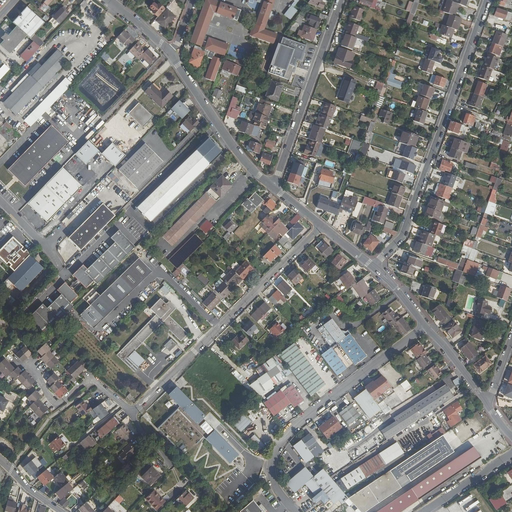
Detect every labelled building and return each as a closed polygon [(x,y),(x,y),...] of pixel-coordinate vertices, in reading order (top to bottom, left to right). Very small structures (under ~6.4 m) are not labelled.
[(211,0),(207,0),(206,3),(240,15),(242,11),(211,0)] [(274,4),(263,0),(261,5),(260,9),(256,21),(250,37),(254,38),(274,45),(279,33),(265,28),(274,4)] [(295,0),(296,1),(285,14),(291,19),(299,10),(295,6),(299,0),(295,0)] [(450,15),(453,16),(457,3),(453,2),(446,0),(442,12),(450,15)] [(88,5),(84,1),(80,5),(85,9),(88,5)] [(152,12),(158,16),(165,9),(159,4),(157,6),(154,3),(150,7),(154,10),(152,12)] [(202,46),(203,41),(214,13),(238,21),(240,15),(206,3),(191,43),(202,46)] [(349,17),(360,21),(364,9),(355,7),(354,10),(351,9),(350,13),(351,13),(349,17)] [(16,28),(30,12),(26,8),(12,24),(16,28)] [(507,21),(510,13),(497,8),(494,16),(507,21)] [(60,24),(68,14),(62,9),(53,19),(60,24)] [(168,23),(169,24),(174,18),(166,11),(157,22),(164,27),(168,23)] [(45,25),(30,12),(16,28),(26,38),(30,41),(45,25)] [(312,27),(317,29),(320,19),(308,14),(307,19),(310,21),(310,22),(313,24),(312,27)] [(453,29),(455,30),(460,18),(453,16),(450,15),(446,26),(453,29)] [(56,28),(60,24),(53,19),(49,23),(56,28)] [(348,22),(344,34),(345,35),(346,35),(354,38),(358,26),(348,22)] [(313,40),(317,29),(312,27),(305,25),(301,36),(313,40)] [(450,38),(453,29),(446,26),(442,25),(439,34),(450,38)] [(26,38),(16,28),(9,37),(6,34),(2,39),(4,42),(0,46),(0,48),(9,56),(26,38)] [(131,37),(124,31),(117,38),(124,45),(126,42),(130,46),(136,41),(132,37),(131,37)] [(496,31),(492,43),(493,43),(498,45),(502,46),(506,35),(496,31)] [(343,42),(341,47),(352,50),(356,39),(354,38),(346,35),(344,43),(343,42)] [(306,45),(280,36),(267,72),(289,80),(297,59),(300,61),(306,45)] [(208,43),(206,48),(225,55),(229,45),(209,38),(208,43)] [(25,64),(39,49),(32,43),(18,58),(25,64)] [(498,45),(493,43),(489,52),(495,54),(498,45)] [(130,51),(138,60),(141,57),(145,53),(141,49),(137,44),(130,51)] [(453,58),(457,48),(448,45),(444,55),(453,58)] [(208,50),(196,46),(190,63),(193,64),(199,66),(200,66),(204,53),(207,54),(208,50)] [(19,112),(72,58),(60,48),(8,102),(19,112)] [(334,63),(349,69),(352,61),(351,61),(353,54),(339,49),(337,56),(336,56),(334,63)] [(145,53),(141,57),(150,66),(157,59),(153,56),(148,50),(145,53)] [(215,53),(208,50),(207,54),(206,57),(212,59),(213,56),(215,53)] [(104,51),(99,56),(106,61),(110,56),(104,51)] [(484,66),(493,69),(494,70),(498,58),(488,54),(484,66)] [(221,59),(213,56),(212,59),(205,78),(214,81),(221,59)] [(429,73),(433,62),(425,59),(421,71),(429,73)] [(237,75),(241,67),(226,61),(222,71),(228,74),(229,72),(237,75)] [(0,80),(13,66),(8,62),(4,66),(0,70),(0,80)] [(482,66),(478,78),(488,82),(493,69),(484,66),(482,66)] [(394,79),(396,75),(390,73),(386,84),(400,89),(402,82),(394,79)] [(443,88),(446,79),(436,76),(433,85),(443,88)] [(338,99),(348,102),(355,82),(345,78),(338,99)] [(478,81),(474,94),(483,97),(492,101),(492,99),(487,97),(483,96),(487,84),(478,81)] [(384,84),(380,82),(372,105),(376,107),(380,95),(384,84)] [(155,83),(153,85),(163,94),(166,90),(164,88),(163,90),(162,90),(155,83)] [(281,90),(283,86),(273,83),(268,97),(272,98),(271,100),(278,102),(282,90),(281,90)] [(430,98),(431,94),(433,88),(423,84),(420,94),(430,98)] [(163,94),(153,85),(146,92),(163,108),(174,97),(166,90),(163,94)] [(237,85),(235,90),(245,93),(247,89),(237,85)] [(220,99),(222,92),(215,90),(213,97),(220,99)] [(483,97),(474,94),(471,102),(469,102),(468,105),(480,110),(482,106),(480,105),(483,97)] [(231,104),(227,116),(230,117),(237,119),(238,115),(240,116),(241,111),(240,111),(241,107),(240,107),(236,106),(239,98),(233,96),(231,104)] [(418,109),(424,111),(428,101),(418,97),(414,108),(418,109)] [(271,106),(272,102),(262,99),(257,113),(269,117),(272,107),(271,106)] [(188,109),(179,102),(172,109),(180,117),(188,109)] [(321,114),(331,118),(335,106),(325,102),(323,106),(324,107),(321,114)] [(154,118),(139,103),(129,114),(144,128),(154,118)] [(371,119),(367,131),(374,133),(375,131),(372,130),(378,114),(377,113),(379,108),(376,107),(371,119)] [(424,120),(427,112),(424,111),(418,109),(416,117),(424,120)] [(388,124),(392,113),(384,110),(383,112),(380,111),(378,116),(384,118),(382,122),(388,124)] [(46,112),(42,116),(47,121),(51,117),(46,112)] [(255,121),(266,125),(269,117),(257,113),(255,121)] [(472,126),(475,117),(464,113),(463,117),(465,118),(463,123),(472,126)] [(84,124),(87,126),(96,117),(93,114),(84,124)] [(326,129),(327,130),(331,118),(321,114),(320,114),(315,126),(326,129)] [(191,133),(199,125),(196,122),(195,123),(190,117),(183,124),(191,133)] [(251,134),(254,126),(242,121),(239,130),(251,134)] [(425,129),(428,126),(422,124),(413,121),(412,121),(411,123),(425,129)] [(451,121),(447,130),(457,134),(461,125),(451,121)] [(52,125),(34,143),(52,159),(69,141),(52,125)] [(320,143),(326,129),(315,126),(313,132),(314,132),(311,140),(320,143)] [(399,143),(414,148),(418,136),(404,131),(399,143)] [(275,142),(267,139),(265,148),(271,150),(273,146),(274,146),(275,142)] [(455,139),(452,148),(462,152),(463,152),(466,143),(455,139)] [(315,156),(320,143),(311,140),(310,140),(309,145),(311,145),(310,149),(306,148),(304,153),(315,156)] [(100,152),(89,141),(75,155),(86,165),(100,152)] [(259,156),(262,147),(248,142),(246,148),(251,150),(250,152),(259,156)] [(52,159),(34,143),(8,170),(25,187),(52,159)] [(361,147),(360,149),(367,152),(369,145),(363,143),(361,147)] [(400,156),(412,160),(416,149),(414,148),(399,143),(396,152),(400,154),(400,156)] [(102,155),(116,167),(126,156),(113,144),(102,155)] [(119,171),(137,189),(163,162),(146,144),(119,171)] [(462,152),(452,148),(449,156),(459,160),(462,152)] [(147,212),(202,157),(196,151),(137,208),(144,215),(147,212)] [(263,154),(260,162),(265,164),(265,165),(270,167),(273,158),(263,154)] [(491,162),(501,166),(501,164),(499,163),(501,158),(494,155),(491,162)] [(438,156),(437,160),(442,162),(440,169),(445,171),(446,169),(450,171),(451,169),(453,164),(447,162),(449,160),(438,156)] [(209,165),(202,157),(147,212),(144,215),(151,222),(209,165)] [(402,160),(399,169),(413,174),(416,165),(402,160)] [(476,170),(478,166),(466,162),(465,166),(476,170)] [(304,166),(295,163),(291,173),(300,177),(304,166)] [(224,166),(218,172),(221,175),(227,169),(224,166)] [(45,186),(29,203),(48,222),(83,186),(64,167),(62,169),(45,186)] [(389,168),(386,177),(401,183),(404,174),(389,168)] [(333,172),(324,169),(319,185),(332,189),(335,177),(332,176),(333,172)] [(441,184),(451,187),(453,188),(457,177),(445,172),(441,184)] [(111,173),(109,175),(117,182),(119,180),(111,173)] [(163,237),(173,247),(232,187),(223,177),(163,237)] [(440,183),(436,195),(449,200),(450,195),(449,194),(451,187),(441,184),(440,183)] [(392,193),(402,196),(405,188),(395,184),(391,192),(392,193)] [(255,210),(266,198),(258,191),(255,195),(257,196),(253,201),(250,198),(247,201),(255,210)] [(388,205),(397,208),(402,196),(392,193),(388,205)] [(340,205),(340,207),(352,212),(358,198),(353,196),(351,200),(345,198),(346,196),(344,195),(340,205)] [(273,210),(278,205),(269,197),(263,203),(266,206),(268,204),(269,205),(273,210)] [(431,197),(428,206),(441,210),(444,202),(431,197)] [(340,205),(320,198),(317,208),(337,215),(340,207),(340,205)] [(375,203),(375,205),(380,207),(377,215),(375,214),(373,219),(382,223),(388,208),(381,206),(382,203),(376,200),(375,203)] [(493,210),(495,203),(488,201),(484,213),(487,214),(493,216),(494,210),(493,210)] [(69,239),(81,252),(97,236),(116,217),(103,204),(69,239)] [(269,214),(273,210),(269,205),(264,210),(268,215),(269,214)] [(441,210),(428,206),(425,215),(437,219),(441,210)] [(75,215),(72,212),(66,218),(69,221),(75,215)] [(279,223),(280,222),(274,218),(276,216),(275,215),(272,217),(269,214),(268,215),(262,222),(264,224),(271,231),(277,225),(279,223)] [(237,226),(231,221),(225,227),(230,232),(231,233),(237,226)] [(397,232),(392,230),(394,223),(385,221),(382,231),(395,236),(397,232)] [(443,225),(434,221),(430,233),(435,235),(439,236),(443,225)] [(303,228),(297,222),(294,225),(288,232),(278,242),(284,247),(290,242),(288,241),(291,237),(293,239),(303,228)] [(288,232),(279,223),(277,225),(271,231),(269,233),(267,234),(277,243),(278,242),(288,232)] [(271,231),(264,224),(262,227),(269,233),(271,231)] [(363,227),(358,225),(355,224),(352,232),(361,235),(362,229),(363,227)] [(418,237),(417,242),(428,246),(431,247),(435,235),(430,233),(422,230),(420,237),(418,237)] [(73,275),(78,281),(124,236),(119,231),(111,239),(115,243),(88,270),(83,266),(73,275)] [(228,240),(233,234),(231,233),(230,232),(224,237),(228,240)] [(370,237),(376,244),(379,242),(371,235),(370,237)] [(94,281),(97,285),(135,248),(124,236),(78,281),(86,288),(94,281)] [(376,244),(370,237),(364,245),(372,251),(376,244)] [(474,260),(477,250),(476,249),(478,242),(465,239),(461,253),(465,254),(464,258),(474,260)] [(168,261),(177,270),(184,263),(195,252),(197,250),(189,241),(168,261)] [(323,242),(317,247),(327,258),(334,251),(326,243),(325,244),(323,242)] [(428,246),(417,242),(414,251),(425,254),(428,246)] [(275,246),(264,256),(270,262),(276,256),(277,257),(282,252),(275,246)] [(43,269),(30,256),(12,274),(0,285),(0,290),(3,293),(5,291),(12,283),(21,291),(43,269)] [(339,256),(333,264),(342,270),(347,261),(339,256)] [(407,265),(415,267),(419,269),(422,260),(410,256),(407,265)] [(438,256),(436,262),(456,270),(459,264),(438,256)] [(309,259),(302,266),(308,272),(311,269),(316,273),(319,269),(309,259)] [(98,332),(157,275),(144,262),(85,319),(98,332)] [(254,270),(246,263),(236,273),(243,280),(254,270)] [(407,265),(404,264),(401,272),(411,276),(415,267),(407,265)] [(486,276),(493,278),(496,270),(489,268),(486,276)] [(236,273),(234,270),(227,277),(223,281),(224,282),(230,288),(236,282),(239,284),(243,280),(236,273)] [(295,270),(288,277),(296,285),(303,278),(295,270)] [(463,272),(458,270),(453,281),(459,283),(463,272)] [(353,286),(357,283),(355,280),(352,275),(350,272),(341,278),(348,289),(353,286)] [(198,277),(206,286),(210,282),(201,273),(198,277)] [(353,286),(361,298),(364,296),(371,291),(365,283),(362,279),(357,283),(353,286)] [(278,287),(287,295),(293,289),(285,281),(278,287)] [(230,288),(224,282),(215,290),(222,298),(228,293),(229,294),(232,290),(230,288)] [(70,305),(78,297),(65,283),(57,291),(61,295),(47,309),(43,304),(28,319),(43,335),(72,307),(70,305)] [(164,285),(159,289),(165,295),(170,291),(164,285)] [(436,288),(426,285),(422,296),(432,300),(436,288)] [(511,288),(501,285),(496,297),(506,301),(511,288)] [(380,299),(374,289),(371,291),(364,296),(371,306),(380,299)] [(278,290),(270,298),(276,304),(281,299),(282,301),(285,299),(283,297),(284,296),(278,290)] [(3,293),(0,295),(11,305),(15,301),(5,291),(3,293)] [(214,293),(203,304),(210,312),(221,301),(214,293)] [(124,362),(128,358),(135,351),(163,324),(182,343),(189,335),(170,317),(177,309),(170,302),(167,305),(161,299),(151,309),(157,315),(117,355),(124,362)] [(475,316),(479,317),(483,318),(487,301),(479,299),(475,316)] [(266,303),(252,316),(258,322),(261,319),(263,320),(267,316),(266,315),(268,313),(268,312),(271,309),(266,303)] [(439,306),(432,311),(442,323),(450,317),(441,306),(439,306)] [(390,324),(400,317),(397,313),(396,314),(395,314),(393,312),(390,308),(382,314),(390,324)] [(317,312),(314,309),(304,316),(304,317),(306,319),(317,312)] [(306,319),(304,317),(295,324),(297,326),(299,325),(306,319)] [(350,334),(355,329),(353,326),(345,332),(334,317),(325,323),(325,324),(319,328),(333,346),(337,343),(350,334)] [(394,324),(401,319),(400,317),(390,324),(391,326),(394,324)] [(402,336),(410,330),(407,326),(409,325),(403,317),(401,319),(394,324),(402,336)] [(252,319),(243,329),(250,336),(259,327),(252,319)] [(472,336),(480,339),(486,325),(477,321),(472,336)] [(453,322),(445,328),(453,338),(461,332),(453,322)] [(277,323),(269,330),(275,337),(284,330),(277,323)] [(237,336),(231,341),(240,349),(250,340),(243,334),(239,338),(237,336)] [(337,343),(356,366),(367,357),(350,334),(337,343)] [(177,344),(172,339),(165,346),(170,352),(177,344)] [(38,350),(43,356),(49,350),(51,348),(46,343),(38,350)] [(280,354),(294,372),(312,396),(328,384),(296,343),(280,354)] [(425,354),(427,352),(420,343),(412,349),(420,358),(425,354)] [(467,344),(465,346),(460,349),(469,361),(477,356),(467,344)] [(24,345),(20,350),(27,358),(32,353),(24,345)] [(322,354),(338,375),(348,367),(332,346),(322,354)] [(27,358),(20,350),(16,354),(17,356),(23,362),(27,358)] [(43,356),(41,358),(46,363),(54,355),(49,350),(43,356)] [(135,351),(128,358),(138,369),(145,362),(135,351)] [(420,358),(417,360),(424,369),(432,363),(425,354),(420,358)] [(54,355),(46,363),(51,369),(59,361),(54,355)] [(486,357),(474,366),(477,369),(480,373),(491,364),(486,357)] [(0,362),(0,369),(2,372),(10,363),(8,361),(5,358),(0,362)] [(138,369),(128,358),(124,362),(134,373),(138,369)] [(81,373),(88,366),(82,359),(80,361),(78,360),(73,365),(81,373)] [(247,362),(251,367),(255,364),(251,359),(247,362)] [(283,362),(279,364),(288,376),(294,372),(283,362)] [(2,372),(7,377),(9,375),(16,369),(10,363),(2,372)] [(279,364),(251,384),(262,395),(277,384),(288,376),(279,364)] [(76,378),(81,373),(73,365),(68,370),(71,373),(69,376),(70,377),(75,382),(77,380),(76,378)] [(439,369),(436,365),(429,371),(436,380),(443,374),(440,371),(439,369)] [(18,366),(16,369),(9,375),(14,380),(17,378),(23,372),(18,366)] [(26,369),(23,372),(17,378),(22,383),(31,375),(26,369)] [(232,373),(245,387),(249,383),(235,369),(232,373)] [(47,379),(52,385),(59,379),(60,377),(55,371),(47,379)] [(36,380),(31,375),(22,383),(27,388),(32,384),(36,380)] [(184,387),(188,382),(182,376),(177,381),(184,387)] [(373,384),(366,389),(367,390),(376,401),(384,395),(383,394),(392,388),(384,378),(377,383),(376,381),(372,383),(373,384)] [(52,385),(50,386),(55,391),(63,384),(59,379),(52,385)] [(32,384),(27,388),(26,390),(28,393),(34,387),(32,384)] [(55,391),(61,397),(69,390),(63,384),(55,391)] [(262,395),(251,384),(247,387),(258,398),(260,396),(261,395),(262,395)] [(293,384),(283,391),(293,403),(295,407),(305,399),(293,384)] [(388,440),(455,397),(447,384),(415,405),(395,418),(397,421),(382,430),(388,440)] [(511,385),(508,384),(507,388),(506,388),(503,394),(511,397),(511,385)] [(176,387),(168,395),(196,424),(204,417),(176,387)] [(384,395),(376,401),(379,406),(396,393),(392,388),(383,394),(384,395)] [(41,395),(36,389),(30,395),(28,398),(33,403),(38,397),(41,395)] [(282,390),(267,402),(277,415),(293,403),(283,391),(282,390)] [(376,401),(367,390),(354,399),(369,418),(382,409),(379,406),(376,401)] [(44,403),(38,397),(33,403),(30,405),(35,411),(44,403)] [(456,400),(443,409),(445,412),(447,411),(452,418),(450,420),(453,425),(463,418),(459,412),(463,410),(456,400)] [(266,403),(276,416),(277,415),(267,402),(266,403)] [(49,408),(44,403),(35,411),(40,416),(49,408)] [(75,408),(83,418),(90,412),(87,409),(83,403),(75,408)] [(108,415),(100,405),(92,412),(100,422),(108,415)] [(362,417),(352,405),(349,408),(344,411),(340,414),(349,426),(362,417)] [(177,409),(158,428),(184,455),(203,437),(177,409)] [(386,414),(382,409),(369,418),(372,423),(386,414)] [(240,432),(252,422),(243,412),(232,423),(240,432)] [(335,418),(321,429),(329,440),(343,428),(335,418)] [(103,437),(116,426),(112,421),(98,433),(103,437)] [(206,424),(201,429),(207,435),(212,429),(206,424)] [(122,439),(130,433),(124,425),(116,431),(122,439)] [(434,441),(449,431),(445,426),(435,433),(434,432),(430,434),(434,441)] [(214,431),(206,438),(230,462),(238,455),(214,431)] [(322,448),(312,434),(303,441),(310,450),(313,454),(322,448)] [(89,436),(80,443),(86,451),(95,444),(89,436)] [(250,441),(261,452),(266,447),(256,436),(250,441)] [(51,444),(53,446),(61,440),(59,437),(51,444)] [(53,446),(58,452),(65,446),(61,440),(53,446)] [(354,504),(361,511),(366,511),(455,452),(446,440),(394,476),(391,470),(370,485),(349,499),(354,504)] [(308,464),(316,458),(314,455),(313,454),(310,450),(303,441),(295,448),(308,464)] [(359,468),(366,479),(389,463),(403,454),(396,443),(359,468)] [(121,456),(128,463),(130,461),(128,460),(138,451),(132,444),(124,451),(125,452),(121,456)] [(400,511),(482,458),(475,446),(421,483),(412,489),(405,495),(380,511),(400,511)] [(407,459),(403,454),(389,463),(393,468),(407,459)] [(24,467),(26,470),(35,462),(33,460),(24,467)] [(35,462),(26,470),(30,475),(39,467),(35,462)] [(39,467),(30,475),(32,476),(40,469),(39,467)] [(151,467),(142,475),(152,485),(161,477),(151,467)] [(306,483),(314,477),(306,468),(287,484),(294,493),(306,483)] [(342,504),(349,499),(340,487),(331,477),(324,468),(314,477),(306,483),(316,495),(312,499),(316,504),(321,500),(325,504),(331,499),(335,504),(339,501),(342,504)] [(348,491),(366,479),(359,468),(341,480),(348,491)] [(47,470),(38,477),(46,486),(54,479),(55,478),(47,470)] [(54,479),(63,488),(70,482),(66,477),(62,473),(55,478),(54,479)] [(84,481),(79,485),(83,490),(88,486),(84,481)] [(63,488),(57,493),(62,499),(76,488),(71,482),(70,482),(63,488)] [(46,486),(40,491),(44,494),(49,490),(46,486)] [(155,491),(147,500),(158,510),(166,502),(155,491)] [(191,497),(186,492),(177,500),(180,503),(180,502),(181,502),(183,504),(182,504),(185,507),(195,498),(192,495),(191,497)] [(499,493),(489,500),(496,510),(506,503),(499,493)] [(14,499),(9,498),(8,501),(6,511),(10,511),(15,511),(18,504),(13,503),(14,499)] [(66,498),(61,503),(66,507),(71,503),(66,498)] [(239,510),(240,511),(264,511),(252,498),(239,510)] [(81,511),(95,511),(87,503),(80,510),(81,511)]
